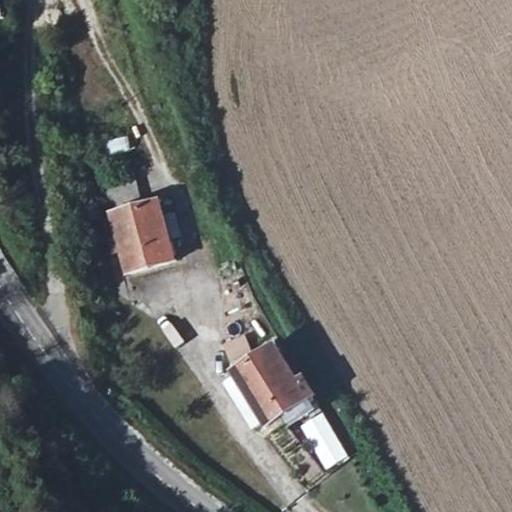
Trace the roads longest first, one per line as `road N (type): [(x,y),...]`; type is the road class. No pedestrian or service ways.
road 1 (residential): [(84,0),(200,252),(211,382),(275,477),(311,511)]
road 2 (tertiary): [(0,285),(114,437),(204,511)]
